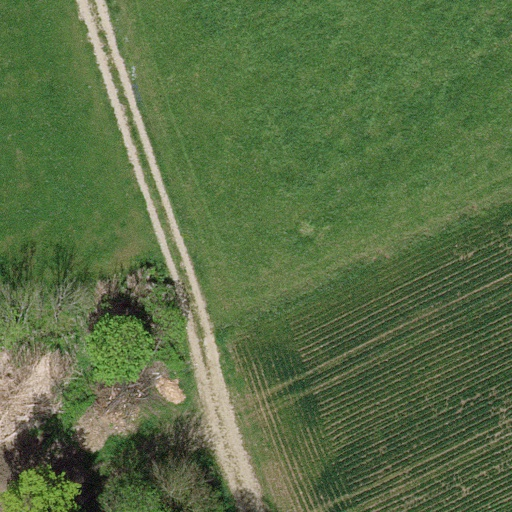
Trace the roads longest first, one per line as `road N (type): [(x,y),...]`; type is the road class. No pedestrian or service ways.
road 1 (track): [(263,511),(208,381),(92,0)]
road 2 (track): [(233,440),(54,511)]
